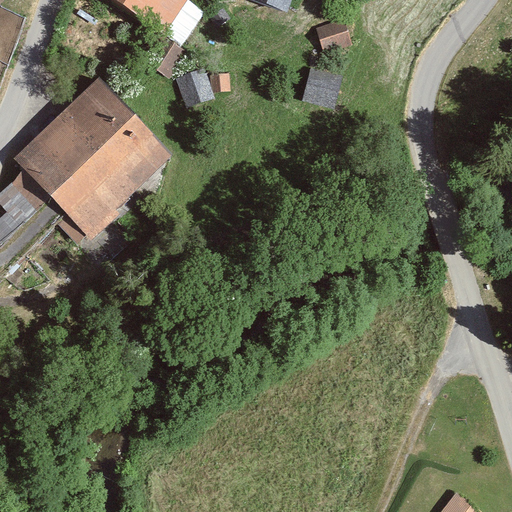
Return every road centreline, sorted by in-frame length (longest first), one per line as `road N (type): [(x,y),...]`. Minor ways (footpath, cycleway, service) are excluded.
road 1 (unclassified): [(511,413),(418,122),(430,57),(480,0)]
road 2 (residential): [(0,133),(52,0)]
